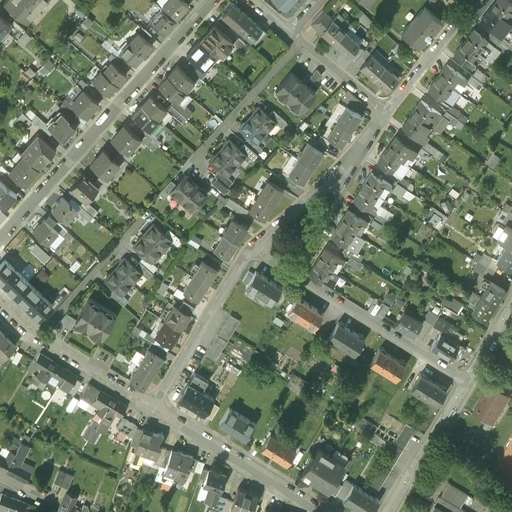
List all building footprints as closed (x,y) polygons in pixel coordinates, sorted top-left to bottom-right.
[(8,0),(4,5),(25,23),(45,0),(8,0)] [(168,0),(161,9),(162,9),(175,20),(188,6),(181,0),(168,0)] [(294,0),(273,0),(285,11),(294,0)] [(497,0),(491,9),(504,19),(511,11),(511,5),(505,0),(497,0)] [(232,5),(222,16),(231,25),(245,37),(246,36),(251,40),(253,38),(252,38),(260,29),(232,5)] [(0,8),(0,16),(11,25),(14,21),(0,8)] [(424,8),(401,35),(418,49),(441,22),(424,8)] [(162,9),(150,22),(163,34),(175,21),(175,20),(162,9)] [(510,24),(504,19),(491,9),(481,21),(500,36),(510,24)] [(354,16),(358,19),(363,13),(359,10),(354,16)] [(322,11),(310,24),(319,32),(331,18),(322,11)] [(363,13),(358,19),(362,23),(367,17),(363,13)] [(339,14),(321,33),(334,45),(346,32),(352,26),(339,14)] [(0,16),(0,33),(8,24),(10,26),(11,25),(0,16)] [(231,25),(222,16),(218,21),(227,30),(231,25)] [(213,26),(199,42),(214,55),(217,58),(231,41),(213,26)] [(141,28),(137,33),(147,41),(151,37),(141,28)] [(260,29),(252,38),(253,38),(257,42),(265,34),(260,29)] [(473,31),(463,43),(477,54),(484,45),(489,49),(492,45),(473,31)] [(346,32),(334,45),(348,57),(360,44),(346,32)] [(137,33),(128,43),(143,56),(152,46),(147,41),(137,33)] [(250,49),(238,39),(233,45),(244,55),(250,49)] [(199,42),(187,56),(201,69),(214,55),(199,42)] [(128,43),(119,53),(129,62),(134,66),(143,56),(128,43)] [(477,54),(463,43),(454,56),(472,71),(475,67),(470,63),(477,54)] [(397,44),(392,50),(396,53),(401,48),(397,44)] [(401,48),(396,53),(400,57),(405,51),(401,48)] [(361,54),(354,62),(360,68),(366,61),(365,59),(370,53),(365,49),(361,54)] [(357,50),(349,58),(354,62),(361,54),(357,50)] [(111,62),(116,66),(119,61),(115,57),(110,53),(107,58),(111,62)] [(115,57),(119,61),(126,67),(129,62),(119,53),(115,57)] [(366,61),(360,68),(373,80),(385,66),(371,55),(366,61)] [(37,70),(43,75),(54,64),(48,58),(37,70)] [(102,72),(117,85),(126,75),(116,66),(111,62),(102,72)] [(192,64),(188,69),(197,77),(201,73),(192,64)] [(459,94),(466,85),(463,83),(466,79),(446,65),(437,78),(459,94)] [(385,66),(373,80),(386,92),(398,78),(385,66)] [(168,77),(183,91),(192,81),(176,67),(167,77),(168,77)] [(28,68),(24,72),(31,78),(35,73),(28,68)] [(472,77),(482,85),(488,78),(477,70),(472,77)] [(98,87),(107,95),(108,95),(117,85),(102,72),(101,71),(92,81),(98,87)] [(316,72),(310,79),(316,84),(322,76),(316,72)] [(290,74),(275,92),(300,113),(315,94),(290,74)] [(174,101),(176,103),(185,93),(183,91),(168,77),(158,88),(174,101)] [(472,77),(468,82),(478,90),(482,85),(472,77)] [(460,94),(459,94),(437,78),(428,91),(450,107),(451,106),(460,94)] [(98,87),(94,91),(103,99),(107,95),(98,87)] [(84,90),(71,104),(86,118),(99,103),(84,90)] [(357,108),(361,100),(346,93),(342,101),(357,108)] [(141,106),(157,121),(166,110),(150,96),(141,106)] [(174,101),(170,106),(181,115),(184,111),(176,104),(176,103),(174,101)] [(421,101),(412,114),(432,128),(433,129),(438,123),(436,121),(440,115),(421,101)] [(132,117),(144,127),(149,132),(159,122),(157,121),(141,106),(132,117)] [(321,106),(317,110),(323,114),(325,109),(321,106)] [(461,114),(451,106),(450,107),(447,112),(464,124),(467,120),(460,115),(461,114)] [(345,107),(336,122),(351,131),(360,116),(345,107)] [(249,120),(266,135),(276,124),(276,123),(269,117),(259,108),(257,109),(253,113),(254,115),(249,120)] [(269,117),(276,123),(276,124),(282,129),(287,123),(273,111),(269,117)] [(23,129),(31,120),(30,119),(22,112),(14,121),(23,129)] [(52,120),(47,125),(46,126),(52,131),(63,141),(75,126),(67,119),(68,118),(61,112),(55,119),(52,120)] [(46,126),(47,125),(34,114),(30,119),(31,120),(49,136),(52,131),(46,126)] [(432,128),(412,114),(402,127),(422,141),(432,128)] [(249,139),(256,146),(256,145),(266,135),(249,120),(245,124),(243,125),(239,129),(239,131),(249,139)] [(351,131),(336,122),(327,137),(342,147),(351,131)] [(122,149),(126,153),(139,139),(124,126),(112,140),(122,149)] [(144,127),(140,132),(150,141),(154,137),(149,132),(144,127)] [(25,157),(38,169),(55,150),(37,133),(27,144),(29,146),(22,154),(25,157)] [(396,137),(386,150),(401,160),(400,161),(406,165),(415,151),(396,137)] [(244,144),(257,156),(262,151),(256,145),(256,146),(249,139),(244,144)] [(220,152),(236,167),(246,156),(239,150),(229,141),(227,141),(224,145),(224,147),(220,152)] [(442,154),(424,141),(420,147),(430,155),(438,160),(442,154)] [(246,156),(252,162),(257,156),(244,144),(239,150),(246,156)] [(307,144),(298,159),(313,168),(322,153),(307,144)] [(427,160),(430,155),(420,147),(417,152),(422,156),(427,160)] [(122,149),(117,154),(127,163),(132,158),(126,153),(122,149)] [(101,173),(97,178),(106,186),(111,181),(107,177),(118,165),(119,164),(113,159),(103,150),(91,164),(101,173)] [(401,160),(386,150),(377,163),(391,173),(400,161),(401,160)] [(219,172),(226,178),(227,178),(236,167),(220,152),(215,157),(213,157),(209,161),(210,163),(219,172)] [(113,159),(119,164),(118,165),(122,168),(127,163),(117,154),(113,159)] [(283,171),(288,174),(298,159),(293,156),(283,171)] [(25,183),(38,169),(25,157),(10,173),(18,180),(20,179),(25,183)] [(298,159),(288,174),(303,183),(313,168),(298,159)] [(14,185),(18,180),(10,173),(7,170),(2,174),(14,185)] [(214,177),(218,180),(228,189),(233,183),(227,178),(226,178),(219,172),(214,177)] [(272,173),(268,181),(283,190),(287,183),(280,178),(272,173)] [(283,173),(280,178),(287,183),(295,188),(298,183),(283,173)] [(371,173),(362,186),(377,195),(383,186),(388,189),(391,185),(371,173)] [(170,193),(180,203),(195,186),(191,182),(191,180),(187,176),(184,177),(176,185),(170,193)] [(85,201),(86,202),(87,201),(99,188),(93,183),(89,179),(87,181),(83,177),(78,183),(77,182),(71,189),(85,201)] [(97,178),(93,183),(99,188),(102,191),(106,186),(97,178)] [(16,194),(0,180),(0,201),(5,206),(16,194)] [(164,200),(170,193),(176,185),(171,180),(158,194),(164,200)] [(228,189),(218,180),(213,185),(224,195),(230,191),(228,189)] [(268,181),(258,196),(274,205),(283,190),(268,181)] [(396,181),(390,190),(402,197),(407,189),(396,181)] [(195,186),(180,203),(192,213),(207,197),(207,194),(203,191),(200,191),(195,186)] [(377,195),(362,186),(354,200),(374,212),(377,208),(372,205),(377,195)] [(258,196),(249,211),(264,220),(274,205),(258,196)] [(221,197),(218,201),(225,205),(228,201),(221,197)] [(62,198),(52,209),(66,222),(76,210),(62,198)] [(82,207),(93,217),(98,212),(87,201),(86,202),(85,201),(80,206),(82,207)] [(225,205),(218,201),(215,206),(222,210),(225,205)] [(93,217),(82,207),(78,212),(89,222),(93,217)] [(348,210),(339,224),(354,233),(360,224),(365,227),(368,223),(348,210)] [(506,225),(511,228),(511,225),(511,216),(507,213),(502,222),(506,225)] [(58,231),(53,227),(44,219),(33,231),(48,243),(58,231)] [(232,220),(223,234),(238,244),(247,229),(232,220)] [(57,222),(53,227),(58,231),(64,236),(67,232),(57,222)] [(354,233),(339,224),(331,237),(346,247),(351,250),(351,249),(353,246),(348,242),(354,233)] [(133,247),(144,257),(151,263),(152,263),(170,242),(171,241),(165,235),(154,225),(133,247)] [(505,245),(511,249),(511,228),(506,225),(497,240),(505,245)] [(165,235),(171,241),(170,242),(177,248),(183,242),(170,230),(165,235)] [(223,234),(214,250),(229,259),(238,244),(223,234)] [(34,240),(28,248),(44,261),(50,254),(34,240)] [(187,243),(184,247),(191,251),(193,246),(187,243)] [(511,269),(511,266),(511,249),(505,245),(496,260),(511,269)] [(351,250),(346,247),(343,251),(358,261),(362,255),(353,249),(352,250),(351,249),(351,250)] [(342,264),(345,260),(324,248),(316,261),(331,270),(337,261),(342,264)] [(210,257),(214,259),(217,255),(208,250),(205,254),(210,257)] [(478,262),(487,267),(492,258),(483,252),(478,262)] [(144,257),(139,262),(153,274),(157,268),(152,263),(151,263),(144,257)] [(205,264),(215,270),(220,263),(214,259),(210,257),(205,264)] [(115,270),(132,285),(141,274),(142,273),(135,267),(125,258),(123,259),(119,263),(120,265),(115,270)] [(5,260),(0,264),(0,280),(16,295),(28,282),(5,260)] [(325,280),(331,270),(316,261),(308,275),(328,287),(330,283),(325,280)] [(139,262),(135,267),(142,273),(141,274),(147,279),(153,274),(139,262)] [(192,276),(208,286),(217,271),(215,270),(205,264),(201,262),(192,276)] [(481,276),(487,267),(478,262),(472,271),(481,276)] [(42,267),(31,277),(39,285),(49,275),(42,267)] [(106,282),(114,289),(121,296),(122,295),(132,285),(115,270),(111,274),(109,275),(105,279),(106,282)] [(242,282),(247,285),(253,274),(248,271),(242,282)] [(281,288),(255,271),(253,274),(247,285),(245,288),(272,304),(273,301),(280,290),(281,288)] [(187,294),(198,301),(208,286),(192,276),(183,292),(187,294)] [(480,296),(495,305),(504,290),(490,281),(480,296)] [(28,282),(16,295),(39,318),(52,305),(28,282)] [(162,282),(159,286),(166,290),(168,286),(162,282)] [(166,290),(159,286),(156,290),(163,294),(166,290)] [(114,289),(110,294),(124,307),(128,301),(122,295),(121,296),(114,289)] [(285,294),(280,290),(273,301),(278,304),(285,294)] [(389,290),(376,312),(383,316),(396,294),(389,290)] [(486,320),(495,305),(480,296),(471,291),(467,296),(465,295),(463,297),(475,305),(471,311),(486,320)] [(183,301),(194,307),(198,301),(187,294),(183,301)] [(175,305),(189,314),(194,307),(183,301),(173,295),(164,309),(170,312),(175,305)] [(297,297),(287,313),(313,329),(322,313),(297,297)] [(453,298),(448,307),(457,313),(462,303),(453,298)] [(75,320),(76,321),(102,337),(114,317),(87,300),(76,319),(75,320)] [(170,312),(165,320),(180,329),(189,314),(175,305),(170,312)] [(417,319),(403,310),(395,324),(401,328),(413,335),(412,335),(413,335),(422,321),(417,318),(417,319)] [(423,319),(432,324),(438,315),(429,310),(423,319)] [(71,329),(76,321),(75,320),(76,319),(66,313),(58,322),(71,329)] [(230,315),(205,356),(214,362),(240,321),(230,315)] [(441,330),(440,332),(444,335),(447,337),(454,325),(438,315),(432,324),(441,330)] [(165,320),(156,335),(170,344),(180,329),(165,320)] [(364,338),(338,323),(328,338),(354,354),(364,338)] [(132,330),(139,334),(141,330),(135,326),(132,330)] [(0,330),(0,356),(2,358),(15,345),(0,330)] [(136,339),(139,334),(132,330),(129,334),(136,339)] [(152,342),(154,343),(157,338),(147,332),(144,337),(152,342)] [(444,335),(440,332),(431,346),(449,357),(451,354),(458,358),(465,348),(458,344),(460,339),(453,334),(450,339),(447,337),(444,335)] [(236,339),(233,345),(250,356),(254,350),(236,339)] [(152,342),(148,349),(163,358),(167,352),(154,343),(152,342)] [(250,356),(233,345),(229,351),(246,362),(250,356)] [(405,364),(379,348),(370,364),(395,379),(405,364)] [(148,349),(138,364),(154,374),(163,358),(148,349)] [(22,353),(17,350),(11,361),(16,364),(22,353)] [(254,350),(250,356),(267,366),(271,360),(254,350)] [(42,368),(37,376),(42,379),(53,360),(40,352),(34,363),(42,368)] [(118,352),(116,357),(122,361),(125,356),(118,352)] [(267,366),(250,356),(246,362),(264,372),(267,366)] [(53,360),(42,379),(47,382),(51,374),(59,379),(60,379),(66,368),(53,360)] [(154,374),(138,364),(129,379),(144,389),(154,374)] [(60,379),(59,379),(57,383),(68,390),(78,375),(66,368),(60,379)] [(187,382),(178,398),(204,414),(213,398),(201,391),(208,381),(194,372),(188,383),(187,382)] [(446,389),(420,373),(411,389),(436,405),(446,389)] [(310,384),(293,374),(289,380),(307,390),(310,384)] [(39,384),(42,379),(37,376),(35,375),(32,380),(39,384)] [(307,390),(289,380),(286,386),(303,396),(307,390)] [(81,381),(76,390),(82,394),(87,385),(81,381)] [(506,394),(489,384),(472,412),(489,423),(506,394)] [(100,390),(93,401),(102,406),(98,413),(97,414),(101,416),(113,397),(100,390)] [(70,411),(79,399),(73,395),(64,407),(70,411)] [(101,416),(98,422),(95,428),(102,433),(114,413),(120,417),(127,406),(113,397),(101,416)] [(229,408),(219,423),(245,439),(254,423),(229,408)] [(97,414),(98,413),(96,412),(93,419),(98,422),(101,416),(97,414)] [(360,415),(357,421),(374,432),(377,426),(360,415)] [(116,429),(132,438),(136,428),(136,426),(122,418),(116,429)] [(374,432),(357,421),(353,427),(370,438),(374,432)] [(415,429),(405,423),(380,464),(390,470),(415,429)] [(377,426),(374,432),(391,442),(395,436),(377,426)] [(141,430),(136,428),(132,438),(130,445),(135,447),(141,430)] [(142,428),(141,430),(135,447),(134,451),(133,453),(136,454),(133,462),(141,465),(145,455),(153,432),(142,428)] [(164,436),(153,432),(145,455),(155,458),(156,459),(160,447),(164,436)] [(374,432),(370,438),(387,448),(391,442),(374,432)] [(270,433),(260,448),(286,464),(296,449),(270,433)] [(165,449),(160,447),(156,459),(155,458),(153,464),(159,466),(165,449)] [(0,468),(5,471),(11,460),(15,452),(16,450),(13,448),(12,450),(10,450),(6,458),(0,454),(0,468)] [(317,448),(301,474),(327,490),(334,480),(343,464),(317,448)] [(170,450),(164,468),(159,466),(154,480),(170,485),(174,476),(182,453),(171,449),(170,450)] [(170,450),(165,449),(159,466),(164,468),(170,450)] [(15,452),(11,460),(16,463),(20,455),(15,452)] [(193,457),(182,453),(174,476),(184,480),(188,471),(192,459),(193,457)] [(197,461),(192,459),(188,471),(193,473),(194,471),(197,461)] [(16,463),(11,460),(5,471),(19,479),(25,468),(16,463)] [(204,463),(197,461),(194,471),(201,474),(204,463)] [(377,491),(390,470),(380,464),(367,485),(377,491)] [(54,483),(61,486),(66,473),(59,470),(54,483)] [(226,477),(208,471),(202,487),(207,488),(203,499),(215,503),(219,493),(220,493),(226,477)] [(66,473),(61,486),(67,489),(73,476),(66,473)] [(345,479),(341,484),(335,494),(343,499),(352,484),(345,479)] [(334,480),(327,490),(335,495),(335,494),(341,484),(334,480)] [(352,484),(343,499),(363,511),(370,511),(378,500),(352,484)] [(251,511),(257,496),(237,489),(230,508),(242,511),(251,511)] [(60,506),(74,511),(81,511),(82,510),(81,510),(73,506),(77,497),(66,492),(60,506)] [(22,511),(26,503),(1,494),(0,496),(0,511),(22,511)] [(467,511),(439,495),(428,511),(467,511)] [(223,511),(227,500),(220,497),(216,509),(223,511)]
